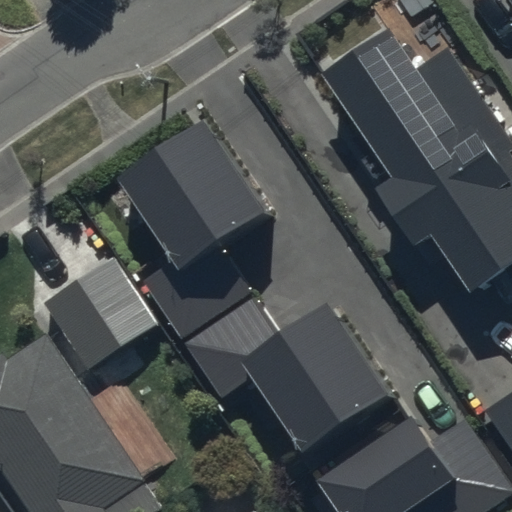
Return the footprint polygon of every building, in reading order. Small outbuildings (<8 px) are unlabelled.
[(511,124),(452,31),(420,51),(389,4),(325,46),(376,124),(352,139),(420,245),(444,229),(483,289),(511,269),(511,124)] [(234,406),(278,378),(365,511),(489,511),(511,497),(511,482),(462,405),(429,427),(331,276),(284,306),(238,235),(271,214),(203,109),(122,161),(177,247),(145,268),(234,406)] [(48,289),(101,371),(168,327),(116,246),(48,289)] [(0,353),(0,449),(40,511),(159,511),(168,506),(49,323),(0,353)] [(511,379),(490,394),(511,427),(511,379)] [(259,511),(246,491),(213,511),(259,511)]
